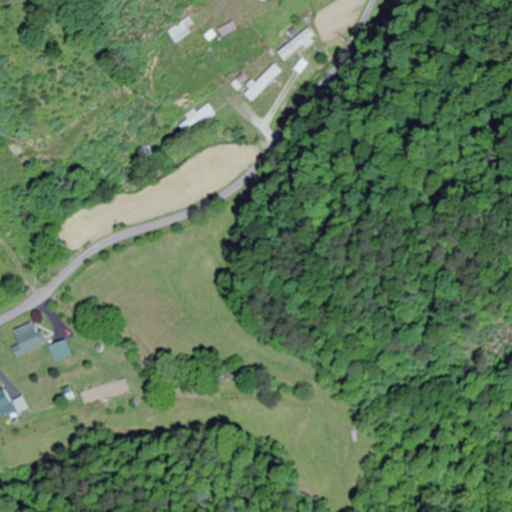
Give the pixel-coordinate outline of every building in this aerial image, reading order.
[(191,28),(197,24),(191,16),(171,32),(180,44),(195,33),(191,28)] [(279,54),(286,62),(316,37),(310,29),(279,54)] [(252,102),(283,71),(275,65),(245,95),(252,102)] [(181,128),(189,137),(215,113),(208,104),(181,128)] [(19,358),(47,345),(37,322),(16,331),(22,345),(15,349),(19,358)] [(58,363),(74,356),(67,341),(51,347),(58,363)]
